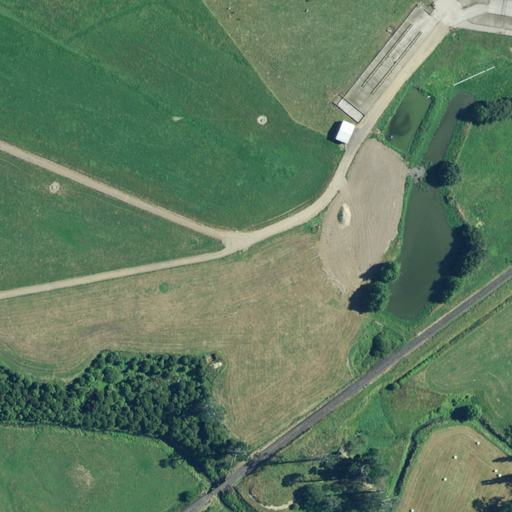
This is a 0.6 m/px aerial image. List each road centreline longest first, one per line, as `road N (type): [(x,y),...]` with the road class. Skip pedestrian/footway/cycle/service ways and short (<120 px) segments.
road 1 (track): [(0,299),(224,256),(303,220),(325,203),(457,0)]
road 2 (track): [(0,149),(235,246)]
